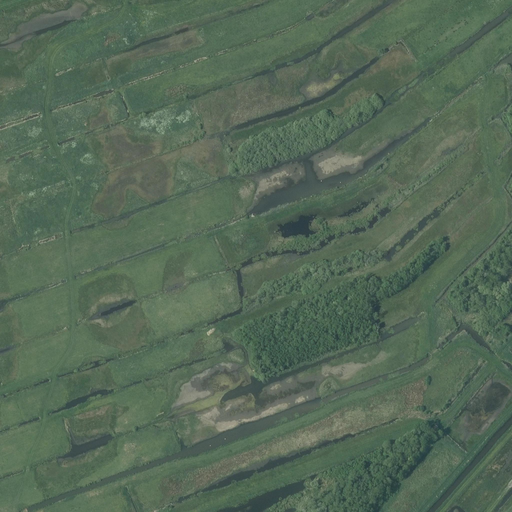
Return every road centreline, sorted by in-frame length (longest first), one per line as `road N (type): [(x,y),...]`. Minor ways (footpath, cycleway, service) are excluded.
road 1 (track): [(14,511),(71,330),(65,221),(75,183),(45,107),(51,64),(58,48),(123,16),(126,0)]
road 2 (track): [(192,511),(445,417),(496,360)]
road 3 (track): [(420,511),(511,408)]
